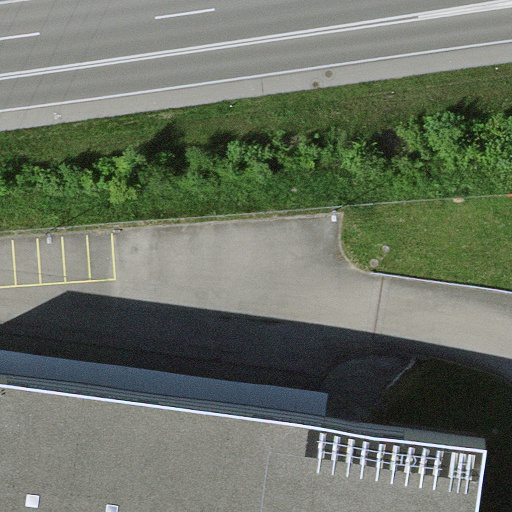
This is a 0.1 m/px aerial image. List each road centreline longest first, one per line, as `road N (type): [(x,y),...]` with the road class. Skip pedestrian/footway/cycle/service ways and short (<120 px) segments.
road 1 (motorway): [(0,39),(494,0)]
road 2 (motorway): [(0,38),(273,0)]
